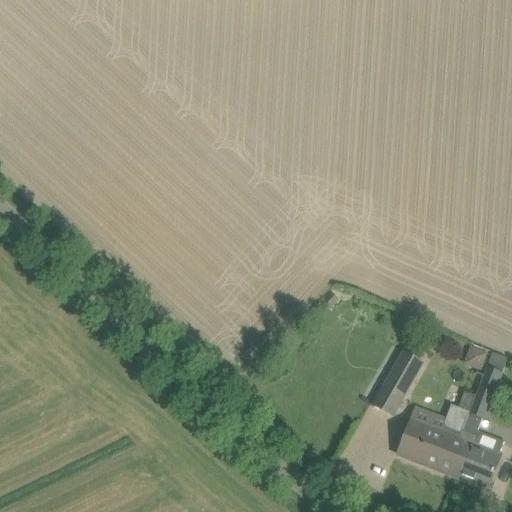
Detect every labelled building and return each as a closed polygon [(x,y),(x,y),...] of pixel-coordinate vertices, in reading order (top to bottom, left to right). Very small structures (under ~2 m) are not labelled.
[(330,293),(322,301),(331,309),(339,301),(330,293)] [(488,354),(470,347),(464,365),(481,371),(488,354)] [(422,363),(405,353),(374,407),(391,417),(422,363)] [(467,456),(458,479),(488,491),(495,472),(501,457),(500,456),(505,443),(478,431),(484,417),(483,417),(489,403),(491,403),(501,374),(487,369),(476,396),(459,441),(464,444),(460,454),(467,456)] [(398,456),(458,479),(467,456),(460,454),(464,444),(459,441),(476,396),(471,394),(464,411),(454,407),(442,435),(412,422),(404,440),(401,440),(397,450),(399,453),(398,456)]
